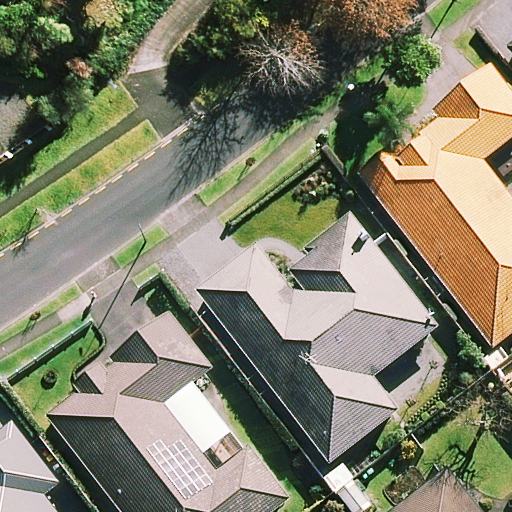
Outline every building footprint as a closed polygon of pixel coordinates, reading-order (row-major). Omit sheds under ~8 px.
[(436,121),(442,128),(398,161),(393,154),(359,179),(494,355),(511,341),(511,209),(483,172),(511,149),(511,103),(492,78),(436,121)] [(438,339),(349,222),(288,269),(306,292),(291,303),(255,255),(198,298),(331,472),(399,420),(374,387),(438,339)] [(212,380),(170,326),(46,422),(116,511),(285,511),(289,509),(250,459),(218,483),(166,416),(212,380)] [(0,511),(49,511),(44,505),(58,494),(11,434),(0,442),(0,511)] [(473,511),(448,480),(407,511),(473,511)]
